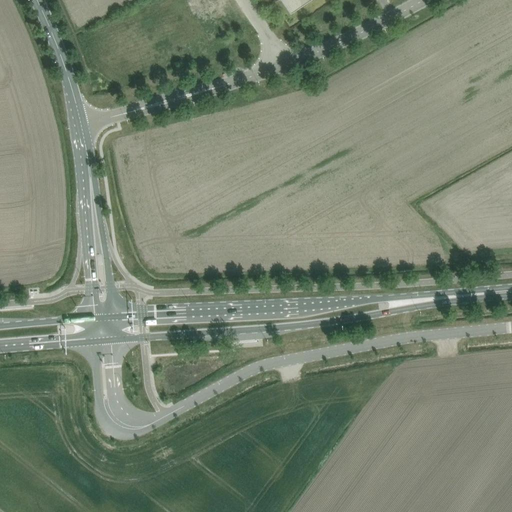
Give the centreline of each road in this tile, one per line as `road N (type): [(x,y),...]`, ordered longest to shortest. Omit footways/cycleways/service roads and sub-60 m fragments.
road 1 (unclassified): [(125,425),(152,424),(273,362),(511,325)]
road 2 (primary): [(116,339),(334,320),(486,292)]
road 3 (primary): [(486,292),(114,315)]
road 4 (unclassified): [(281,64),(418,0)]
road 5 (unclassified): [(80,124),(37,0)]
